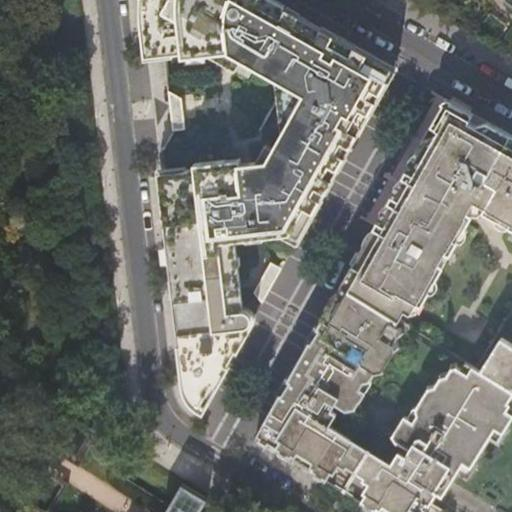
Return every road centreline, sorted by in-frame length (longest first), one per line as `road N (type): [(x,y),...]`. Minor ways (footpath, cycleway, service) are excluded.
road 1 (residential): [(306,511),(166,423),(154,404),(109,0)]
road 2 (residential): [(330,0),(511,101)]
